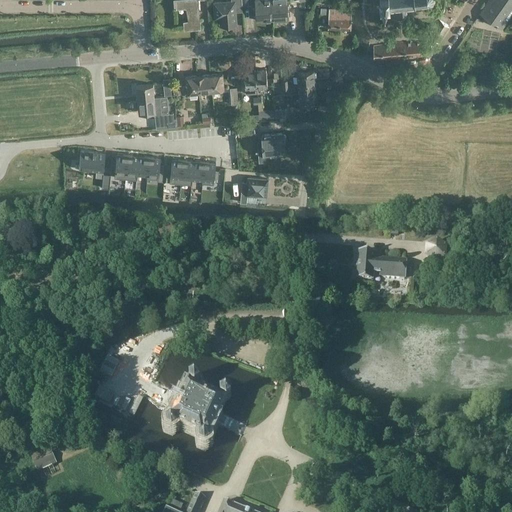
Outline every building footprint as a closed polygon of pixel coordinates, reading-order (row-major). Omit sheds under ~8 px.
[(200,27),(197,0),(173,0),(175,9),(188,8),(189,22),(184,22),(185,28),(200,27)] [(237,24),(235,12),(242,11),(241,0),(231,0),(231,1),(214,3),(216,18),(221,17),(221,25),(237,24)] [(255,0),(257,20),(273,19),(271,0),(255,0)] [(271,0),(273,19),(289,17),(287,0),(271,0)] [(379,0),(380,5),(388,4),(388,8),(398,7),(399,15),(407,14),(406,6),(417,5),(417,4),(421,4),(421,5),(422,5),(422,4),(427,3),(427,4),(429,4),(428,3),(432,1),(433,2),(434,1),(433,0),(432,0),(379,0)] [(511,0),(489,0),(480,13),(501,28),(511,13),(511,0)] [(351,29),(351,10),(322,8),(322,13),(329,14),(328,28),(351,29)] [(439,41),(449,26),(440,21),(430,36),(425,41),(402,43),(403,55),(432,52),(431,42),(435,42),(435,39),(439,41)] [(375,58),(403,55),(402,43),(374,45),(375,58)] [(256,87),(267,86),(266,70),(255,71),(256,87)] [(256,87),(255,71),(244,72),(246,93),(256,92),(256,87)] [(299,88),(315,87),(314,71),(298,72),(299,88)] [(212,90),(224,89),(223,73),(210,74),(212,90)] [(198,91),(212,90),(210,74),(197,76),(198,91)] [(197,91),(198,91),(197,76),(184,77),(186,92),(190,92),(190,98),(197,97),(197,91)] [(165,95),(171,95),(170,79),(163,79),(165,95)] [(138,99),(154,97),(153,84),(136,85),(138,99)] [(297,104),(301,104),(317,103),(315,87),(299,88),(300,100),(297,100),(297,104)] [(139,112),(155,111),(154,97),(138,99),(138,102),(139,112)] [(276,119),(306,116),(305,106),(288,108),(288,109),(275,110),(276,119)] [(269,112),(259,112),(259,120),(269,119),(269,112)] [(211,123),(210,116),(207,117),(207,113),(202,113),(203,124),(211,123)] [(156,122),(174,120),(173,114),(155,115),(156,122)] [(184,116),(176,117),(177,125),(184,125),(184,116)] [(237,124),(239,137),(255,135),(254,123),(237,124)] [(263,156),(285,154),(284,143),(285,143),(284,133),(261,135),(263,156)] [(79,169),(104,171),(105,152),(81,150),(79,169)] [(126,179),(128,154),(117,153),(116,159),(116,167),(114,177),(126,179)] [(128,154),(126,179),(137,180),(139,155),(128,154)] [(139,155),(137,180),(138,175),(147,176),(147,178),(148,178),(150,156),(139,155)] [(150,156),(148,178),(159,179),(159,175),(160,169),(160,163),(161,157),(150,156)] [(181,183),(183,160),(172,159),(171,164),(171,170),(170,176),(170,182),(181,183)] [(183,160),(181,183),(192,184),(194,161),(183,160)] [(194,161),(192,184),(193,180),(203,181),(205,162),(194,161)] [(205,162),(203,181),(204,181),(204,183),(214,184),(214,178),(215,170),(216,163),(205,162)] [(102,187),(110,188),(111,174),(103,173),(102,187)] [(266,196),(268,179),(248,177),(248,182),(242,182),(240,202),(246,203),(247,195),(266,196)] [(437,242),(426,247),(425,260),(435,266),(446,261),(447,249),(437,242)] [(382,261),(375,260),(376,252),(360,251),(358,279),(374,281),(374,273),(381,274),(381,276),(406,278),(407,260),(382,258),(382,261)] [(218,397),(196,387),(196,385),(200,383),(199,378),(194,375),(189,378),(189,383),(171,420),(165,423),(166,428),(171,431),(176,427),(176,424),(201,436),(198,438),(199,444),(204,446),(209,443),(208,437),(217,419),(226,400),(230,397),(230,392),(225,389),(220,392),(220,397),(218,397)] [(39,472),(58,463),(50,447),(32,455),(39,472)] [(248,511),(224,501),(219,511),(199,511),(205,498),(195,494),(186,511),(179,511),(182,506),(173,501),(170,508),(168,506),(164,511),(248,511)]
